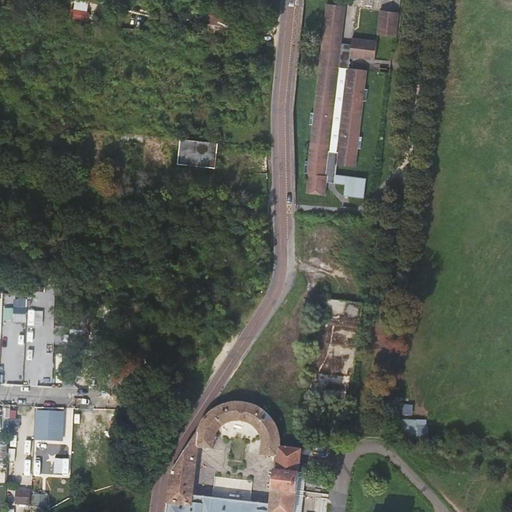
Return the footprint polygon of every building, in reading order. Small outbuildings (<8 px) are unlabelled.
[(323,21),(343,23),(344,5),(325,3),(323,21)] [(229,10),(205,7),(203,21),(227,24),(229,10)] [(398,12),(380,10),(377,33),(395,36),(398,12)] [(323,21),(320,46),(331,48),(329,65),(318,64),(312,111),(309,111),(308,122),(311,123),(307,159),(303,158),(302,170),(306,171),(304,190),(323,192),(325,180),(334,181),(343,182),(342,193),(362,196),(365,176),(335,172),(336,164),(355,166),(358,147),(360,148),(362,137),(359,136),(364,100),(366,100),(367,89),(365,89),(367,70),(348,68),(350,56),(374,59),(376,40),(351,37),(350,43),(350,49),(340,48),(341,42),(343,23),(323,21)] [(331,48),(320,46),(318,64),(329,65),(331,48)] [(383,53),(381,57),(381,59),(390,60),(391,51),(388,51),(386,52),(383,53)] [(218,143),(180,139),(178,164),(216,169),(218,143)] [(14,299),(15,321),(27,321),(27,299),(14,299)] [(363,304),(320,299),(304,425),(335,428),(337,414),(350,416),(362,315),(363,304)] [(166,511),(258,511),(259,504),(192,496),(198,447),(213,449),(214,440),(217,433),(222,427),(227,424),(233,422),(239,421),(246,423),(252,426),(257,431),(260,435),(262,441),(262,448),(262,455),(276,457),(270,505),(269,511),(301,511),(306,472),(298,471),(301,449),(282,446),(282,441),(281,436),(279,430),(277,425),(270,415),(263,409),(254,404),(247,403),(237,402),(227,403),(219,406),(211,410),(206,416),(201,422),(198,427),(197,431),(171,472),(166,503),(167,503),(166,511)] [(65,441),(66,409),(37,407),(35,439),(65,441)] [(402,419),(399,419),(400,435),(427,436),(426,433),(430,432),(430,427),(426,427),(425,420),(402,419)] [(19,489),(19,493),(19,501),(26,502),(31,502),(32,490),(19,489)] [(33,506),(49,506),(50,493),(33,492),(33,506)]
